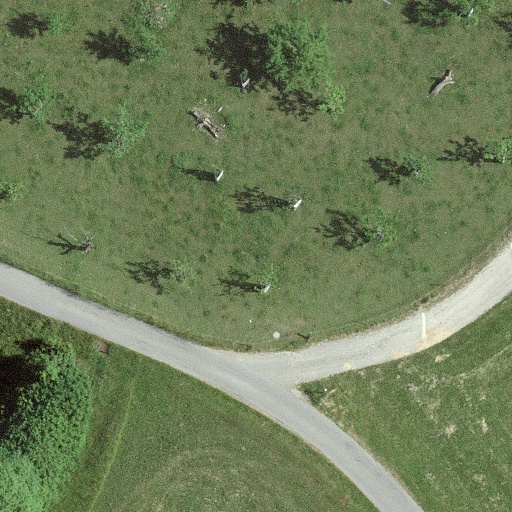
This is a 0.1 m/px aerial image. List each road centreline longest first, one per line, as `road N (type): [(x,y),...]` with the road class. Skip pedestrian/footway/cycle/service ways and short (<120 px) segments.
road 1 (unclassified): [(398,511),(305,410),(236,372),(0,274)]
road 2 (track): [(236,372),(438,330),(511,264)]
